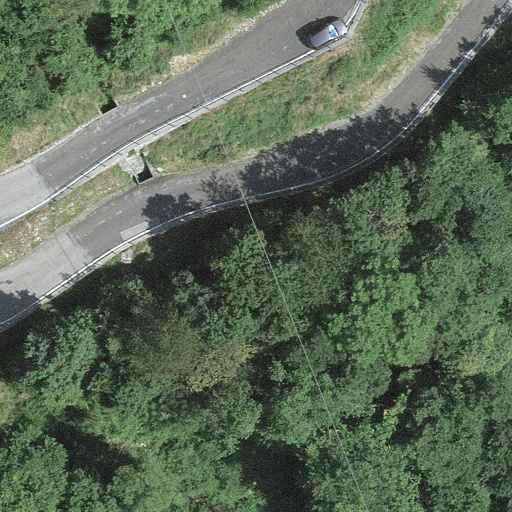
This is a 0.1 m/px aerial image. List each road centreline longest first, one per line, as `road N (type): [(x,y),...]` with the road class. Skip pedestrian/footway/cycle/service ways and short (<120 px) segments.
road 1 (tertiary): [(491,0),(373,132),(303,163),(147,208),(0,293)]
road 2 (tertiary): [(0,199),(256,53),(321,0)]
